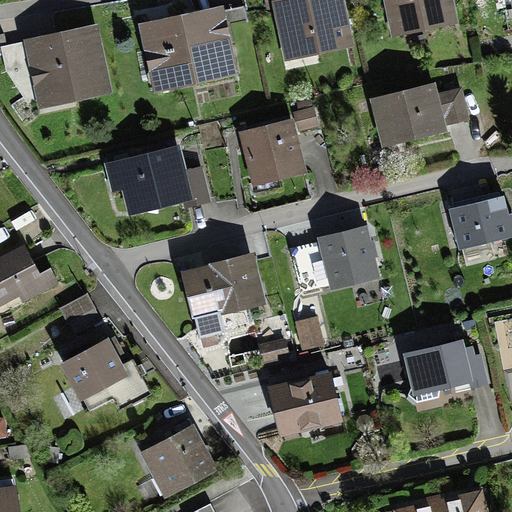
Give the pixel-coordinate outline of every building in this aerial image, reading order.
[(291,52),(345,41),(336,0),(304,0),(302,3),(281,8),(283,14),(278,22),(285,27),(291,52)] [(395,12),(398,28),(449,18),(445,0),(390,0),(387,7),(395,12)] [(155,66),(158,79),(192,72),(193,76),(229,68),(224,46),(253,40),(246,11),(197,20),(196,15),(178,19),(175,23),(147,29),(152,52),(147,60),(155,66)] [(6,70),(28,104),(104,88),(92,31),(2,51),(6,70)] [(431,87),(375,101),(386,142),(442,128),(438,114),(445,112),(448,123),(467,118),(460,89),(434,96),(431,87)] [(302,170),(291,122),(266,128),(268,135),(245,141),(255,182),(302,170)] [(175,151),(122,164),(133,208),(186,195),(175,151)] [(502,196),(450,209),(460,248),(511,234),(511,215),(511,214),(507,215),(502,196)] [(363,230),(324,240),(326,250),(293,258),(301,291),(334,283),(333,276),(350,272),(352,279),(373,274),(363,230)] [(0,258),(0,303),(42,281),(24,246),(0,258)] [(249,258),(185,273),(200,336),(226,329),(221,309),(259,299),(249,258)] [(85,294),(60,307),(75,334),(93,324),(87,312),(93,309),(85,294)] [(298,322),(304,347),(321,343),(318,328),(309,330),(307,320),(298,322)] [(105,339),(64,362),(90,409),(113,397),(119,409),(150,393),(132,359),(119,366),(105,339)] [(285,341),(260,347),(263,359),(288,353),(285,341)] [(407,353),(414,383),(409,394),(417,401),(438,396),(439,387),(468,380),(470,387),(486,383),(479,355),(463,358),(459,341),(407,353)] [(341,417),(330,375),(270,389),(280,431),(341,417)] [(12,423),(0,424),(0,443),(14,442),(12,423)] [(174,436),(146,453),(158,474),(154,477),(163,493),(211,467),(191,429),(175,438),(174,436)] [(58,452),(47,451),(46,460),(57,461),(58,452)] [(0,511),(18,511),(15,488),(0,490),(0,511)] [(483,511),(479,492),(397,511),(483,511)] [(191,511),(214,511),(210,503),(191,511)]
